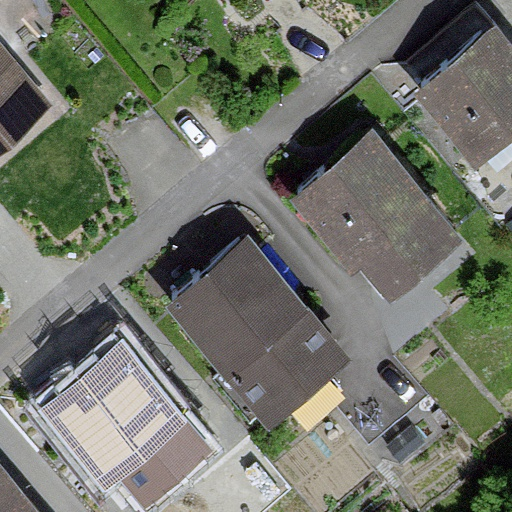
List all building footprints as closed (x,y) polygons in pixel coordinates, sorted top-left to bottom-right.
[(511,150),(511,58),(494,37),(418,101),(482,176),(511,150)] [(0,156),(55,109),(0,46),(0,156)] [(472,256),(373,140),(295,206),(361,282),(371,273),(405,313),(472,256)] [(361,369),(254,246),(171,319),(277,441),(361,369)] [(187,429),(122,356),(45,424),(110,498),(187,429)] [(27,511),(0,480),(0,511),(27,511)]
